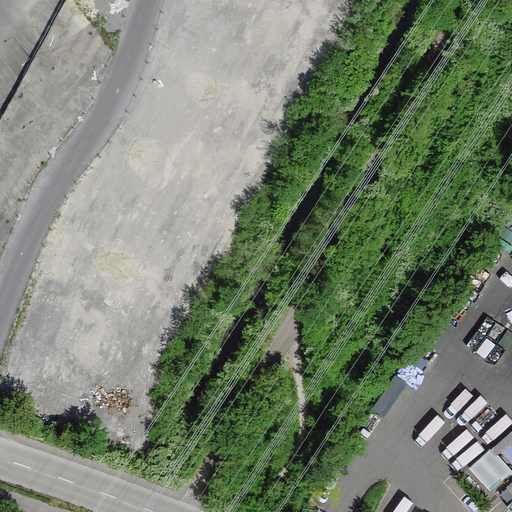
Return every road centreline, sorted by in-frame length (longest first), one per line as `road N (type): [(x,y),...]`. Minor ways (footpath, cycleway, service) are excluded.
road 1 (track): [(466,0),(183,511)]
road 2 (tertiary): [(154,511),(0,458)]
